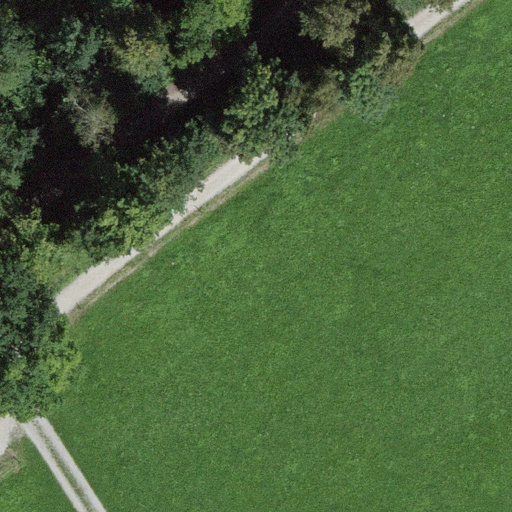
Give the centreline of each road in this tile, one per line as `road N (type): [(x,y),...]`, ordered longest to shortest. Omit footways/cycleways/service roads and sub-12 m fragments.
road 1 (unknown): [(458,0),(58,308),(39,333),(0,438)]
road 2 (track): [(303,0),(128,136),(0,221)]
road 3 (track): [(94,511),(0,372)]
